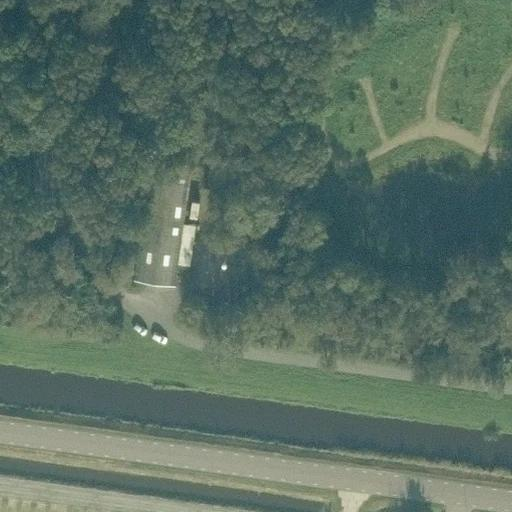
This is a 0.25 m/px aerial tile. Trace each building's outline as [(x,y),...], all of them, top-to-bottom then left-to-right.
[(373,38),(392,29),(383,9),(364,18),(373,38)] [(342,76),(333,72),(331,70),(318,92),(329,98),(342,76)] [(318,192),(317,150),(305,150),(306,192),(318,192)] [(172,281),(188,170),(149,164),(133,275),(172,281)] [(223,181),(193,177),(187,222),(217,226),(223,181)] [(258,235),(257,215),(249,216),(249,235),(258,235)]
